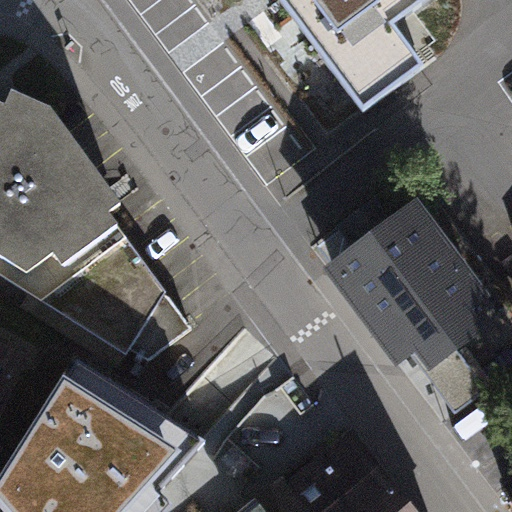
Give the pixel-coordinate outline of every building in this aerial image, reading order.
[(278,0),(364,116),(424,71),(394,29),(432,0),(278,0)] [(6,109),(0,106),(0,275),(125,355),(129,349),(149,362),(192,330),(107,215),(119,206),(50,112),(13,96),(6,109)] [(409,217),(392,194),(370,210),(369,209),(345,227),(363,252),(336,272),(399,356),(406,351),(460,311),(477,298),(414,213),(409,217)] [(460,311),(406,351),(455,415),(487,391),(457,350),(478,333),(460,311)] [(0,405),(19,364),(0,354),(0,405)] [(143,511),(205,444),(78,362),(0,486),(0,511),(143,511)] [(356,439),(264,511),(326,511),(381,468),(356,439)] [(326,511),(415,511),(381,468),(326,511)]
